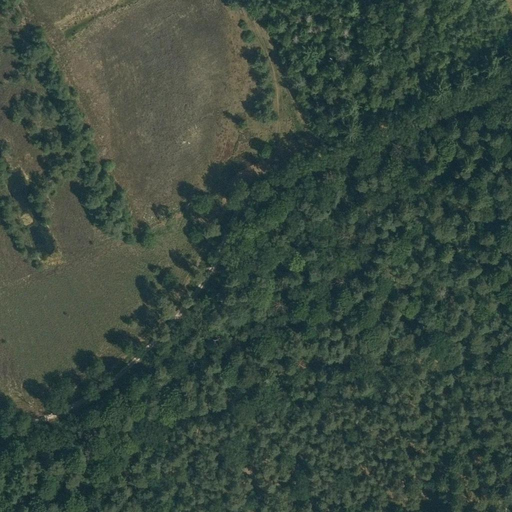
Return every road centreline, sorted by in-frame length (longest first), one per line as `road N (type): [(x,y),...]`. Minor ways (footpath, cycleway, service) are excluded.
road 1 (track): [(132,449),(311,355),(511,360)]
road 2 (track): [(264,189),(511,75)]
road 3 (track): [(95,393),(204,281),(235,209),(264,189)]
road 4 (track): [(234,0),(269,77),(275,115),(264,189)]
